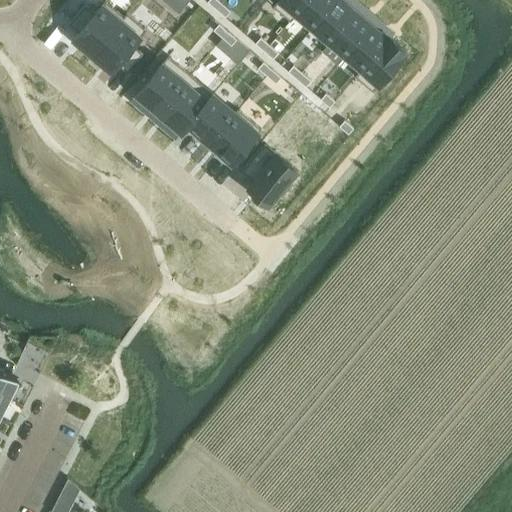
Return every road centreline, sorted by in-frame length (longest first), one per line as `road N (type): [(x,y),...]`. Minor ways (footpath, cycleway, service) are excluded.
road 1 (residential): [(268,253),(0,29)]
road 2 (residential): [(64,398),(8,511)]
